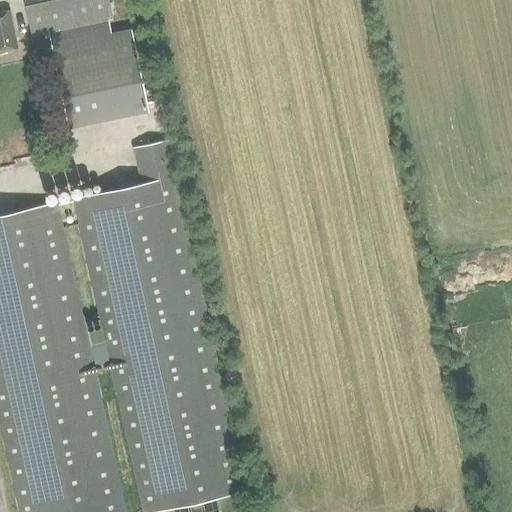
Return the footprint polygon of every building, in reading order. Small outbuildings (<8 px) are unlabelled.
[(112,19),(107,0),(24,0),(31,36),(48,32),(108,20),(112,19)] [(9,10),(0,12),(0,51),(17,48),(9,10)] [(111,35),(108,20),(48,32),(68,126),(147,110),(131,31),(111,35)] [(244,490),(166,141),(135,148),(142,183),(74,199),(144,511),(146,511),(173,506),(174,511),(212,511),(218,511),(215,497),(244,490)] [(123,511),(55,203),(0,215),(0,423),(19,511),(123,511)] [(101,318),(84,322),(95,371),(112,367),(101,318)]
